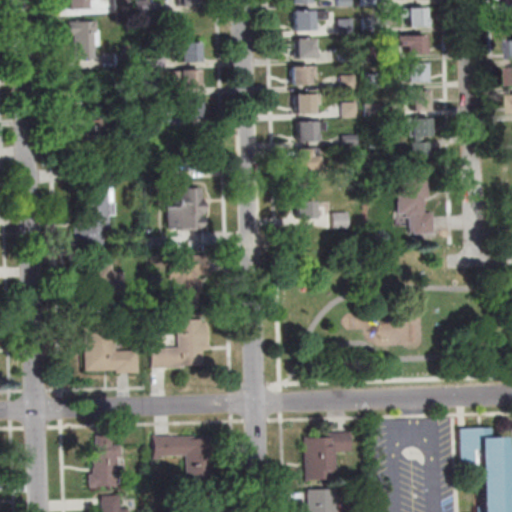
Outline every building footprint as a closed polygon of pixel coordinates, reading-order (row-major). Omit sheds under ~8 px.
[(85,0),(86,10),(67,10),(66,0),(85,0)] [(128,0),(129,13),(115,14),(114,0),(128,0)] [(148,14),(134,14),(134,1),(147,1),(148,14)] [(423,9),(423,28),(407,29),(406,17),(398,17),(397,10),(423,9)] [(326,20),(312,21),(312,33),(293,33),(292,13),(326,12),(326,20)] [(376,18),(376,33),(361,34),(361,19),(376,18)] [(351,35),(336,35),(335,21),(350,20),(351,35)] [(67,23),(94,22),(95,32),(98,32),(98,46),(92,46),(93,59),(73,60),(73,36),(68,36),(67,23)] [(394,48),(394,37),(423,36),(424,55),(405,56),(405,47),(394,48)] [(295,41),(312,40),(313,60),(295,60),(295,41)] [(174,57),(173,44),(198,44),(199,63),(180,63),(180,57),(174,57)] [(361,47),(376,47),(377,61),(362,62),(361,47)] [(339,63),(338,49),(351,48),(352,63),(339,63)] [(114,54),(129,53),(129,69),(115,69),(114,54)] [(145,69),(145,59),(163,58),(163,68),(145,69)] [(424,64),(424,83),(406,84),(406,72),(397,72),(397,65),(424,64)] [(315,76),(308,76),(309,87),(291,87),(290,69),(314,68),(315,76)] [(198,72),(199,91),(179,91),(179,83),(171,83),(171,73),(198,72)] [(377,74),(378,88),(363,88),(363,75),(377,74)] [(89,76),(60,83),(69,120),(98,114),(89,76)] [(354,90),(340,90),(339,77),(353,76),(354,90)] [(166,86),(166,95),(155,95),(154,87),(166,86)] [(411,114),(410,98),(406,98),(405,92),(427,91),(428,114),(411,114)] [(294,97),(318,96),(318,105),(312,105),(312,115),(295,116),(294,97)] [(167,99),(181,99),(181,100),(199,99),(200,118),(182,118),(181,109),(168,110),(167,99)] [(341,119),(340,104),(354,103),(355,119),(341,119)] [(362,105),(377,105),(378,117),(363,118),(362,105)] [(144,110),(159,109),(159,125),(144,125),(144,110)] [(428,120),(429,138),(418,138),(419,144),(427,144),(428,158),(410,158),(410,144),(413,144),(413,138),(410,138),(410,121),(428,120)] [(101,150),(72,151),(72,136),(86,135),(85,130),(91,130),(90,121),(100,121),(101,150)] [(322,133),(315,133),(315,143),(296,143),(295,124),(322,123),(322,133)] [(356,147),(340,148),(340,137),(355,136),(356,147)] [(296,151),(317,151),(318,172),(297,173),(296,151)] [(183,153),(199,153),(200,171),(183,172),(183,153)] [(90,168),(111,167),(112,203),(113,203),(113,216),(107,216),(107,229),(103,229),(104,245),(73,246),(73,223),(82,222),(81,187),(90,187),(90,168)] [(163,179),(163,170),(176,170),(176,179),(163,179)] [(426,200),(422,201),(422,215),(430,215),(431,235),(412,236),(412,234),(409,234),(409,228),(407,228),(407,218),(404,218),(404,215),(396,215),(395,179),(425,178),(426,200)] [(173,189),(198,188),(199,199),(200,198),(201,216),(199,216),(200,227),(166,228),(165,209),(174,208),(173,189)] [(296,205),(313,204),(314,221),(296,222),(296,205)] [(331,215),(346,214),(347,229),(331,230),(331,215)] [(172,257),(204,256),(205,276),(196,276),(196,281),(200,281),(201,294),(197,294),(197,309),(174,310),(173,280),(168,280),(167,268),(172,268),(172,257)] [(76,284),(75,266),(110,265),(111,273),(122,273),(123,296),(112,296),(112,312),(85,313),(85,299),(87,299),(87,284),(76,284)] [(200,321),(200,324),(206,324),(207,351),(201,351),(201,367),(182,368),(150,369),(149,350),(177,349),(176,322),(200,321)] [(83,372),(81,325),(112,324),(113,353),(136,352),(136,374),(114,375),(114,371),(83,372)] [(458,429),(488,428),(488,438),(504,437),(505,449),(511,448),(511,511),(475,511),(475,508),(480,507),(479,471),(468,471),(468,465),(459,465),(458,429)] [(304,482),(303,439),(321,439),(321,435),(348,434),(349,452),(335,453),(335,472),(332,472),(332,481),(304,482)] [(86,489),(86,476),(91,476),(90,469),(92,469),(91,451),(94,451),(94,438),(109,437),(110,447),(118,447),(118,458),(114,459),(114,469),(113,469),(113,488),(86,489)] [(152,457),(151,437),(155,437),(155,438),(170,438),(171,439),(191,438),(191,441),(209,440),(210,484),(186,485),(185,456),(152,457)] [(307,511),(307,492),(335,491),(335,511),(307,511)] [(192,511),(192,492),(207,492),(207,507),(204,508),(204,511),(192,511)] [(98,511),(98,498),(116,497),(117,511),(125,510),(125,511),(98,511)]
